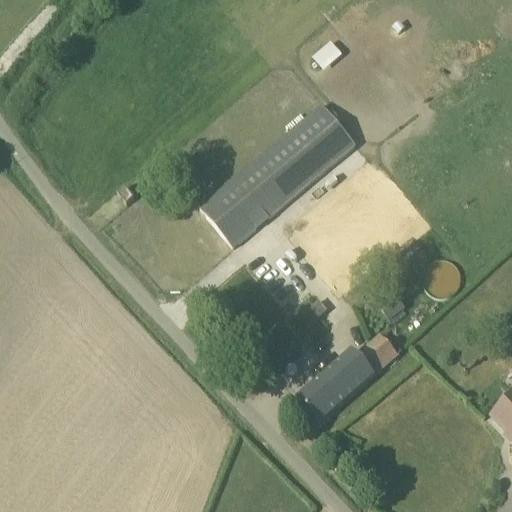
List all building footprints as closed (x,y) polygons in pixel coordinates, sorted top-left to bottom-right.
[(363,0),(350,11),(367,32),(406,0),(363,0)] [(297,58),(315,79),(359,42),(341,21),(297,58)] [(232,252),(276,216),(300,245),(380,180),(322,110),(199,211),(232,252)] [(317,247),(338,273),(409,215),(387,189),(317,247)] [(126,208),(134,202),(125,191),(117,197),(126,208)] [(458,282),(446,261),(424,274),(436,295),(458,282)] [(356,358),(352,353),(296,403),(318,429),(374,379),(398,359),(380,338),(356,358)] [(511,398),(490,420),(511,442),(511,398)]
